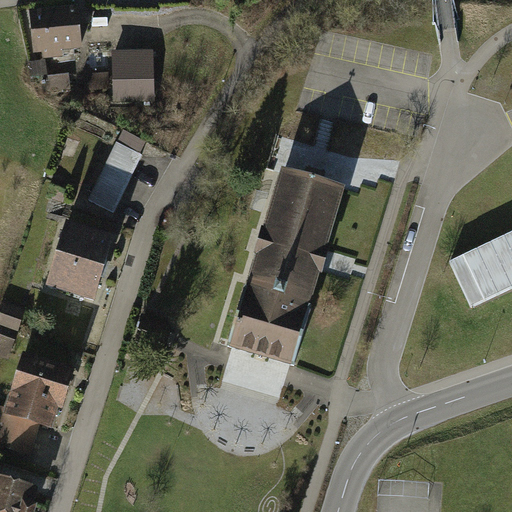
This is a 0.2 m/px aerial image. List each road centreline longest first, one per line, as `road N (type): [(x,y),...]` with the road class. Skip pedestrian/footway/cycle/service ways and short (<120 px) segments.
road 1 (residential): [(60,511),(150,219),(254,46)]
road 2 (residential): [(403,418),(387,379),(387,350),(446,166),(472,140)]
